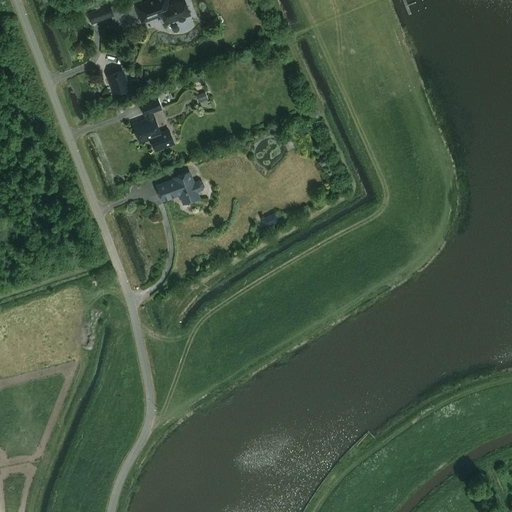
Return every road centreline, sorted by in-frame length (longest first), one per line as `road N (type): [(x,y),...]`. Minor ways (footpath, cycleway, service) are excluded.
road 1 (residential): [(112,511),(115,489),(148,426),(149,384),(98,209),(17,0)]
road 2 (track): [(177,87),(377,0)]
